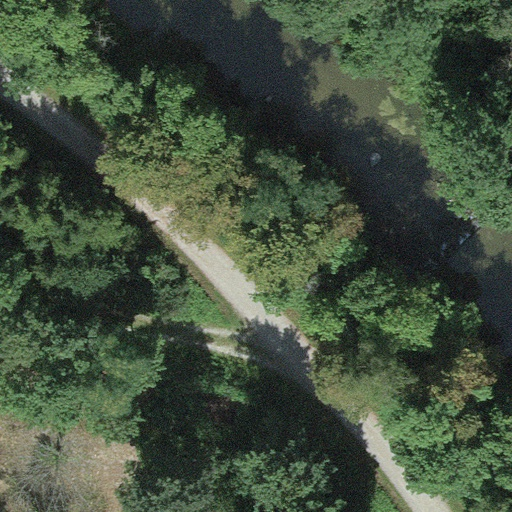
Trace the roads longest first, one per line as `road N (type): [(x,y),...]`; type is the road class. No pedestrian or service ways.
road 1 (track): [(421,511),(328,378),(159,212),(0,89)]
road 2 (track): [(328,378),(0,315)]
